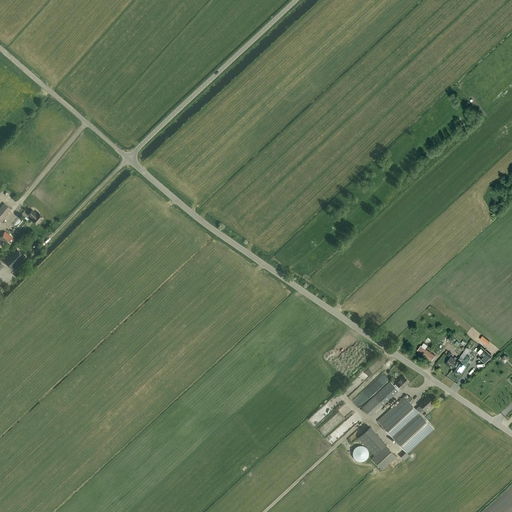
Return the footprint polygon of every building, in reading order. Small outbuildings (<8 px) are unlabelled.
[(0,222),(1,223),(12,210),(4,203),(0,207),(0,222)] [(32,220),(37,225),(44,218),(38,213),(37,215),(32,210),(28,214),(33,219),(32,220)] [(0,237),(0,239),(8,246),(14,240),(5,232),(0,237)] [(12,270),(25,257),(16,249),(3,261),(12,270)] [(488,343),(491,339),(484,333),(481,337),(488,343)] [(474,339),(468,347),(474,351),(480,343),(474,339)] [(421,346),(417,351),(432,361),(435,356),(421,346)] [(479,349),(477,352),(480,354),(482,356),(481,358),(480,359),(482,361),(485,363),(488,359),(492,356),(486,352),(481,347),(479,349)] [(466,348),(463,354),(468,357),(471,350),(466,348)] [(445,364),(457,373),(459,370),(461,372),(467,363),(459,357),(457,361),(451,356),(445,364)] [(399,390),(401,389),(402,389),(409,382),(403,376),(396,383),(396,384),(394,386),(390,381),(374,396),(362,407),(362,408),(360,409),(363,412),(364,410),(370,416),(373,413),(374,414),(383,406),(399,391),(399,390)] [(339,393),(313,417),(320,424),(346,400),(339,393)] [(433,403),(427,397),(419,404),(420,405),(416,409),(411,404),(415,401),(410,396),(406,399),(404,396),(377,421),(408,454),(434,429),(420,413),(424,409),(425,411),(433,403)] [(345,407),(320,426),(325,433),(350,414),(345,407)] [(352,424),(361,419),(357,411),(348,416),(352,424)] [(347,419),(328,437),(335,443),(353,426),(355,429),(364,421),(361,418),(353,426),(347,419)] [(360,438),(375,454),(387,442),(379,434),(377,436),(370,428),(360,438)] [(354,440),(359,434),(356,431),(351,437),(354,440)] [(353,453),(353,454),(353,455),(353,456),(353,457),(354,457),(354,458),(355,459),(355,460),(356,460),(357,461),(358,461),(359,462),(360,462),(361,462),(362,462),(363,462),(364,461),(365,461),(365,460),(366,460),(367,459),(367,458),(368,458),(368,457),(368,456),(369,455),(369,454),(369,453),(369,452),(368,451),(368,450),(367,449),(366,448),(365,447),(364,447),(363,446),(362,446),(361,446),(360,446),(359,446),(358,446),(357,447),(356,447),(356,448),(355,448),(354,449),(354,450),(353,451),(353,452),(353,453)] [(396,457),(386,446),(372,458),(383,470),(396,457)]
